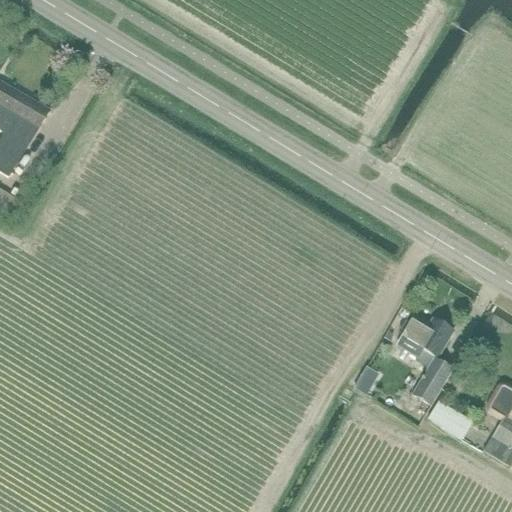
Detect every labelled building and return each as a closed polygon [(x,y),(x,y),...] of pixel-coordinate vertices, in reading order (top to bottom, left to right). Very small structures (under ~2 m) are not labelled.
[(0,174),(8,180),(50,114),(0,83),(0,133),(3,136),(0,140),(0,174)] [(9,195),(0,210),(0,214),(12,222),(23,204),(9,195)] [(453,372),(436,362),(453,334),(433,323),(431,326),(415,317),(397,348),(415,360),(414,363),(427,372),(411,398),(431,410),(453,372)] [(471,361),(478,346),(467,341),(460,356),(471,361)] [(511,389),(505,385),(505,384),(503,384),(502,384),(500,384),(498,386),(485,410),(485,411),(485,412),(486,414),(487,416),(500,424),(482,453),(511,470),(511,468),(511,389)] [(452,437),(462,443),(473,424),(439,403),(428,423),(452,437)]
